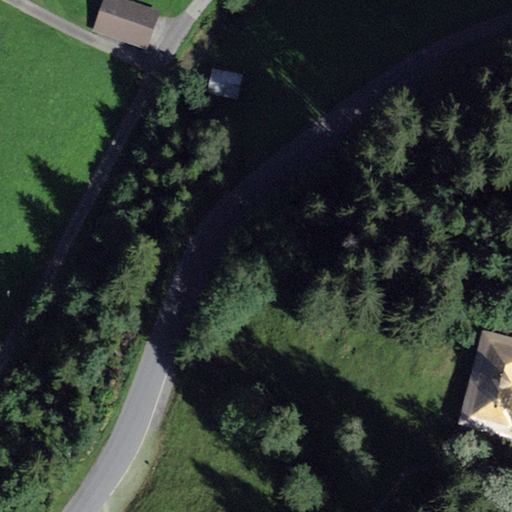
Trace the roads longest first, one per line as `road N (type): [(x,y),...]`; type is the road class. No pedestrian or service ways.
road 1 (unclassified): [(511,27),(370,101),(215,228),(182,288),(121,448),(76,511)]
road 2 (track): [(0,371),(118,140),(203,0)]
